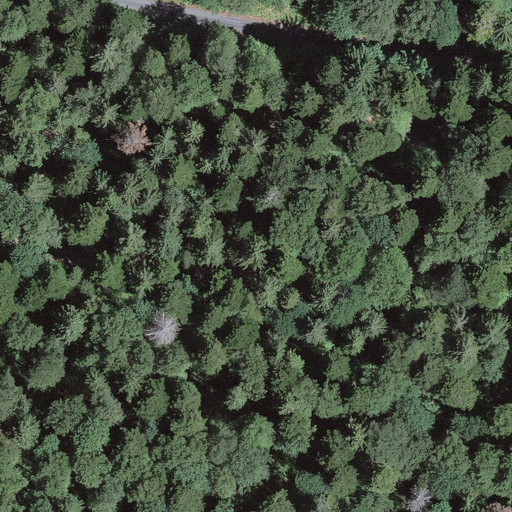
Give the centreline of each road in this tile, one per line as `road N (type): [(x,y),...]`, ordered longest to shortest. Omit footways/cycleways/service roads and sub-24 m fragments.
road 1 (track): [(0,260),(294,312),(511,320)]
road 2 (track): [(148,0),(213,23),(511,74)]
